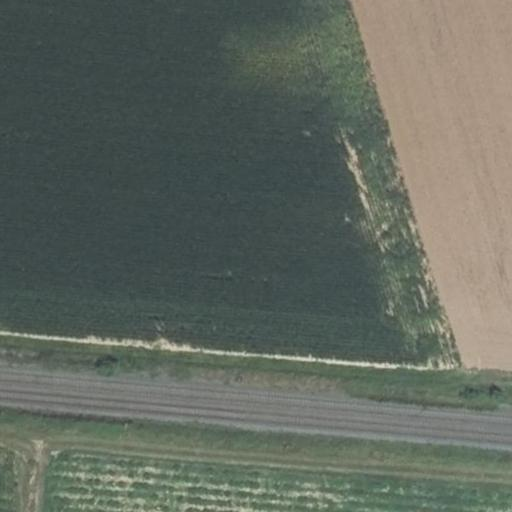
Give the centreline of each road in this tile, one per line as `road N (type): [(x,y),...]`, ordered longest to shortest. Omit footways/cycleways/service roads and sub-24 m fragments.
road 1 (track): [(511,385),(0,338)]
road 2 (track): [(41,436),(511,476)]
